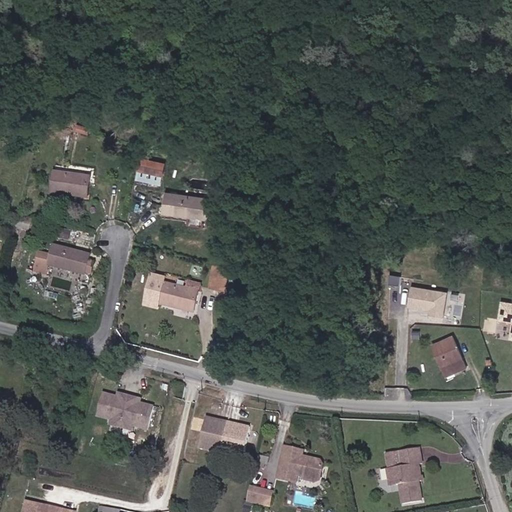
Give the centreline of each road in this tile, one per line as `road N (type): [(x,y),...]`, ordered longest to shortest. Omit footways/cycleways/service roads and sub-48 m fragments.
road 1 (residential): [(484,418),(277,395),(0,327)]
road 2 (unknown): [(199,375),(166,511)]
